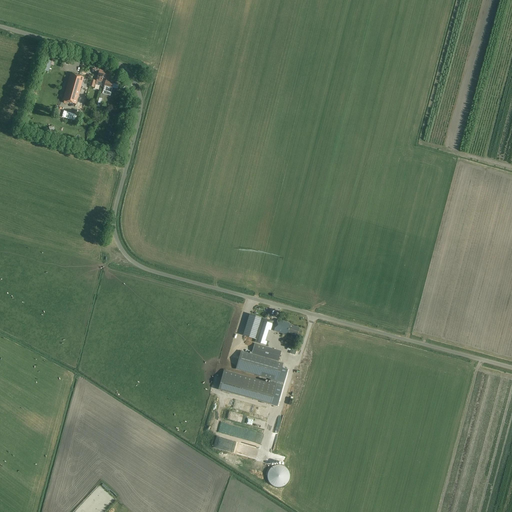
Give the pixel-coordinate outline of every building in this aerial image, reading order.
[(93,87),(95,83),(97,83),(98,82),(102,83),(103,78),(105,71),(93,68),(92,72),(96,73),(98,74),(97,81),(91,79),(89,86),(93,87)] [(111,72),(105,71),(103,78),(107,79),(106,81),(105,86),(112,88),(113,83),(108,82),(109,80),(111,72)] [(84,78),(71,74),(63,101),(76,105),(84,78)] [(250,314),(243,335),(255,339),(262,318),(250,314)] [(255,339),(255,342),(266,346),(268,341),(266,340),(269,331),(270,331),(273,321),(262,318),(255,339)] [(277,320),(274,331),(286,335),(287,333),(297,336),(297,335),(301,336),(302,332),(298,330),(299,328),(289,325),(290,324),(277,320)] [(219,389),(239,395),(272,405),(282,372),(276,370),(282,352),(266,347),(266,348),(254,344),(246,372),(273,380),(272,383),(259,379),(258,381),(224,370),(219,389)]
